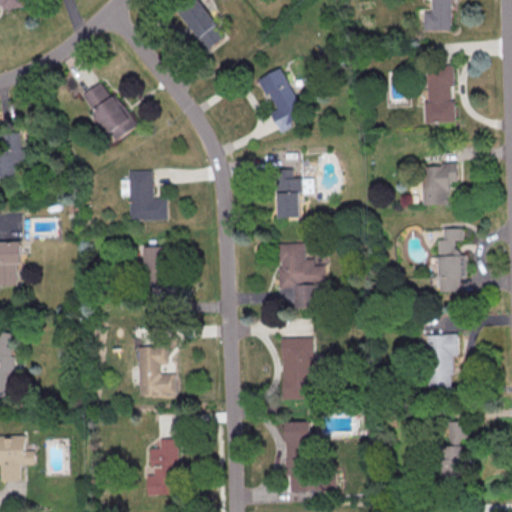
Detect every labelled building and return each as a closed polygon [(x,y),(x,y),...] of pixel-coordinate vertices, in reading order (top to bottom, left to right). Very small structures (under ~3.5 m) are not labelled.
[(0,0),(24,0),(25,6),(5,10),(4,5),(0,5),(0,0)] [(433,0),(453,0),(453,31),(425,31),(424,13),(433,13),(433,0)] [(201,1),(183,14),(208,49),(226,36),(201,1)] [(428,67),(456,66),(458,122),(430,123),(428,67)] [(260,80),(281,68),(307,114),(292,123),(294,126),(282,132),(271,113),(279,109),(270,94),(268,95),(260,80)] [(85,96),(117,141),(139,125),(134,117),(132,119),(116,96),(113,99),(102,83),(85,96)] [(422,168),(441,167),(441,164),(458,163),(458,182),(451,182),(451,192),(448,192),(449,205),(423,206),(422,168)] [(130,171),(153,170),(154,198),(168,198),(169,219),(132,221),(130,171)] [(277,170),(304,170),(305,216),(277,217),(277,170)] [(439,240),(444,240),(444,229),(464,228),(465,241),(455,241),(455,248),(462,256),(467,256),(468,278),(459,278),(459,292),(440,293),(439,240)] [(0,242),(20,242),(21,289),(0,289),(0,242)] [(281,245),(309,245),(309,291),(282,292),(281,245)] [(145,249),(173,249),(174,295),(146,296),(145,249)] [(0,333),(20,333),(21,379),(0,379),(0,333)] [(428,336),(456,336),(456,382),(429,383),(428,336)] [(283,339),(314,338),(316,398),(284,399),(283,339)] [(138,349),(166,348),(167,395),(139,395),(138,349)] [(286,423),(311,422),(311,441),(309,441),(310,460),(304,461),(305,473),(337,472),(338,491),(292,492),(291,476),(287,476),(286,423)] [(442,433),(470,432),(471,479),(443,479),(442,433)] [(0,436),(27,436),(28,482),(0,483),(0,436)] [(150,449),(178,448),(179,494),(151,495),(150,449)]
